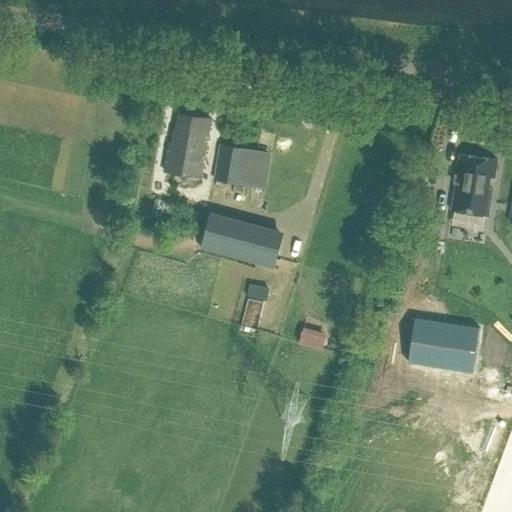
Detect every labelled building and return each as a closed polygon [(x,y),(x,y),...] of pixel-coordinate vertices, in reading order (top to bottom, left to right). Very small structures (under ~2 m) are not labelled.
[(211,119),(179,114),(176,131),(174,130),(172,143),(170,143),(165,171),(201,177),(211,119)] [(271,152),(221,143),(215,179),(265,187),(271,152)] [(497,159),(463,153),(454,210),(488,216),(497,159)] [(292,236),(211,215),(203,248),(255,262),(257,256),(285,263),(292,236)] [(269,286),(250,282),(248,295),(266,299),(269,286)]
